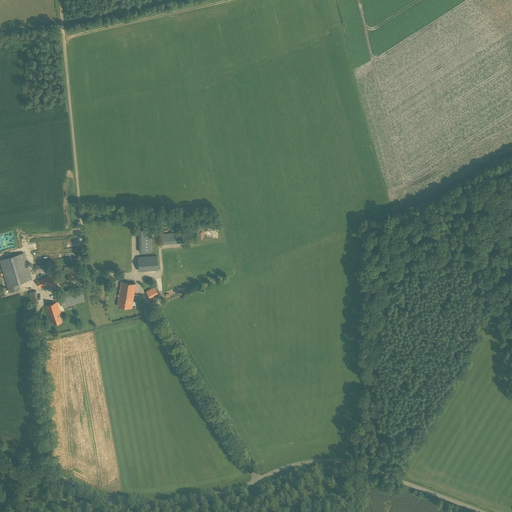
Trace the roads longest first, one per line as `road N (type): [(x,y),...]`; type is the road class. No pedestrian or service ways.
road 1 (unclassified): [(481,511),(332,459),(195,499),(121,499),(0,447)]
road 2 (track): [(0,235),(78,224),(57,0)]
road 3 (track): [(46,469),(33,308),(3,295),(0,282)]
